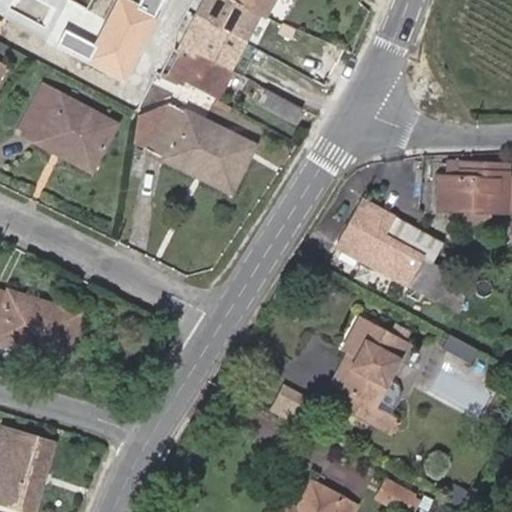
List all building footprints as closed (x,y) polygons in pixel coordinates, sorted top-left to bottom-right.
[(189,51),(232,67),(259,14),(232,0),(205,0),(179,48),(184,50),(189,51)] [(232,0),(259,14),(264,16),(273,0),(232,0)] [(126,85),(160,23),(157,22),(159,19),(125,2),(90,67),(126,85)] [(189,51),(184,50),(169,76),(172,78),(175,74),(216,96),(232,67),(189,51)] [(304,106),(259,82),(256,89),(262,93),(258,99),(296,120),(304,106)] [(56,140),(95,161),(115,121),(44,83),(20,130),(53,148),(56,140)] [(164,156),(192,171),(196,165),(234,185),(254,144),(250,142),(172,104),(150,149),(164,156)] [(56,140),(53,148),(91,168),(95,161),(56,140)] [(463,162),(448,161),(447,176),(441,176),(439,208),(469,210),(469,222),(490,222),(490,210),(511,210),(511,176),(508,177),(509,170),(463,168),(463,162)] [(196,165),(192,171),(230,191),(234,185),(196,165)] [(442,244),(362,201),(338,246),(459,310),(463,300),(443,289),(451,273),(433,263),(442,244)] [(8,290),(0,287),(0,339),(65,360),(79,310),(8,288),(8,290)] [(360,359),(343,390),(336,404),(376,426),(384,411),(373,405),(406,340),(361,316),(343,349),(350,353),(360,359)] [(360,359),(350,353),(333,384),(343,390),(360,359)] [(282,385),(271,407),(293,419),(304,397),(282,385)] [(3,428),(0,437),(0,503),(27,511),(33,511),(55,444),(3,428)] [(313,445),(305,461),(363,491),(371,475),(313,445)] [(414,493),(388,479),(378,497),(405,511),(414,493)] [(352,511),(357,504),(312,480),(297,508),(287,503),(281,511),(352,511)]
